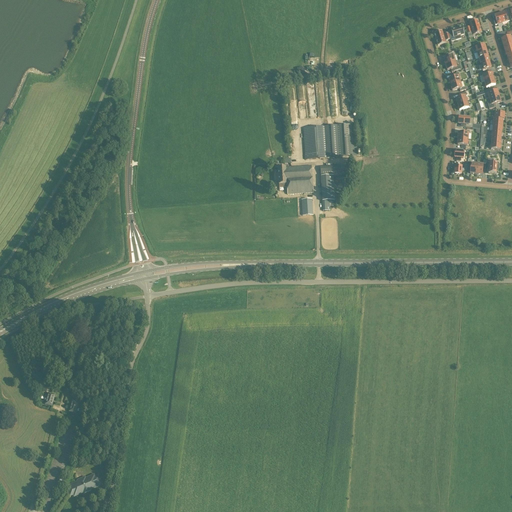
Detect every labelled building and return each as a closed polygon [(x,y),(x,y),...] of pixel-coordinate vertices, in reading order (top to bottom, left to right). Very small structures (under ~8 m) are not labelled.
[(509,21),(508,17),(506,18),(504,13),(499,14),(502,23),(509,21)] [(502,23),(499,14),(494,16),(496,21),(494,21),(495,26),(502,23)] [(482,33),(478,20),(469,23),(473,36),(482,33)] [(449,36),(451,42),(461,39),(460,36),(464,35),(462,27),(451,30),(452,35),(449,36)] [(434,34),(438,46),(445,44),(442,31),(434,34)] [(503,45),(511,43),(510,37),(501,39),(503,45)] [(511,48),(511,43),(503,45),(505,51),(511,48)] [(477,53),(486,51),(484,45),(475,47),(477,53)] [(488,57),(486,51),(477,53),(479,59),(488,57)] [(446,64),(456,62),(453,53),(450,54),(451,56),(443,59),(445,65),(446,64)] [(488,57),(479,59),(481,65),(489,62),(488,57)] [(446,64),(445,65),(447,71),(451,70),(452,72),(461,70),(460,67),(457,67),(456,62),(446,64)] [(491,68),(489,62),(481,65),(482,71),(491,68)] [(486,72),(482,73),(484,82),(494,79),(492,73),(487,75),(486,72)] [(455,74),(456,77),(449,79),(450,85),(460,82),(458,76),(459,76),(458,73),(455,74)] [(495,85),(494,79),(484,82),(486,88),(495,85)] [(460,82),(450,85),(452,91),(459,89),(460,92),(466,90),(465,87),(461,88),(460,82)] [(497,91),(492,92),(491,89),(485,91),(486,94),(488,94),(489,99),(499,97),(497,91)] [(456,99),(457,105),(467,102),(465,97),(467,96),(466,92),(459,94),(460,98),(456,99)] [(499,97),(489,99),(490,102),(487,103),(489,110),(496,108),(495,104),(501,103),(499,97)] [(467,102),(457,105),(459,111),(470,108),(468,102),(467,102)] [(459,117),(459,118),(458,118),(457,123),(458,123),(458,124),(466,125),(465,128),(472,129),(473,119),(459,117)] [(328,127),(303,129),(305,160),(330,158),(356,156),(354,125),(328,127)] [(458,133),(458,139),(459,139),(468,140),(468,131),(466,130),(465,133),(458,133)] [(497,165),(497,163),(493,163),(493,159),(488,159),(488,163),(489,163),(489,174),(496,174),(496,169),(499,169),(499,165),(497,165)] [(347,166),(320,168),(321,177),(331,176),(347,175),(347,166)] [(288,195),(313,194),(311,167),(286,168),(278,168),(279,185),(287,184),(288,195)] [(331,176),(321,177),(322,201),(332,201),(332,197),(330,197),(329,194),(332,194),(331,176)] [(302,216),(313,216),(312,199),(301,200),(302,216)] [(332,201),(322,201),(322,202),(322,211),(330,211),(330,207),(333,207),(333,201),(332,201)] [(52,406),(55,394),(49,392),(45,404),(52,406)] [(76,413),(79,402),(73,400),(69,411),(76,413)] [(83,494),(85,493),(88,492),(88,491),(88,492),(89,492),(90,491),(90,490),(99,486),(98,484),(101,483),(98,476),(95,477),(94,475),(85,479),(85,478),(78,481),(78,482),(69,485),(70,487),(67,489),(70,496),(73,495),(74,497),(83,493),(83,494)]
